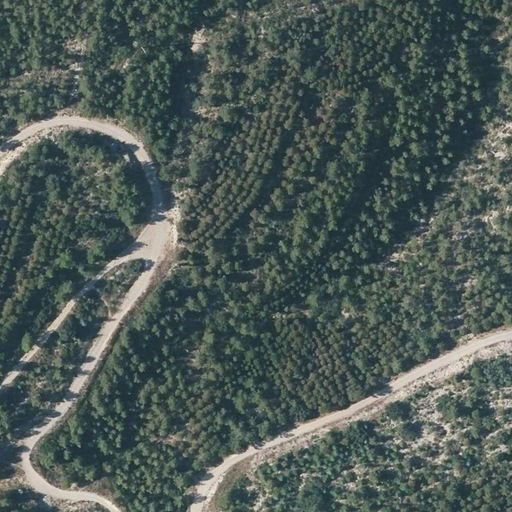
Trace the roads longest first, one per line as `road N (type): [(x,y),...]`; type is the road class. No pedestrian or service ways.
road 1 (track): [(0,149),(45,123),(105,127),(138,150),(158,193),(151,264),(70,393),(21,450),(37,482),(62,496),(94,497),(115,511)]
road 2 (track): [(197,511),(207,480),(229,458),(511,335)]
road 3 (track): [(0,386),(161,214)]
